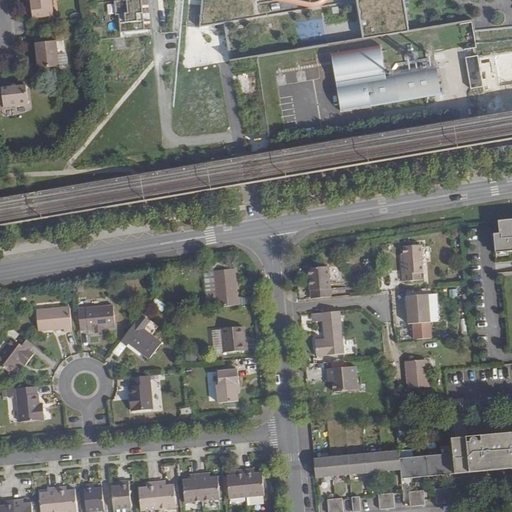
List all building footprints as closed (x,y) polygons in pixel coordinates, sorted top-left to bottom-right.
[(55,0),(34,0),(36,15),(57,12),(55,0)] [(117,0),(121,32),(145,30),(142,0),(117,0)] [(200,0),(197,27),(224,22),(231,62),(257,58),(408,33),(403,0),(200,0)] [(63,62),(61,51),(59,30),(38,32),(41,65),(61,63),(63,62)] [(443,54),(456,53),(455,37),(442,39),(443,54)] [(377,74),(372,46),(333,53),(342,111),(373,106),(442,95),(438,64),(377,74)] [(70,50),(61,51),(63,62),(61,63),(61,68),(69,67),(71,65),(70,50)] [(470,58),(467,58),(472,90),(475,89),(485,88),(479,56),(470,58)] [(30,85),(0,88),(0,99),(1,109),(33,105),(30,85)] [(511,219),(498,221),(499,233),(493,234),(495,254),(496,254),(508,253),(511,252),(511,219)] [(404,275),(401,275),(401,282),(423,280),(420,245),(401,247),(402,257),(404,275)] [(310,300),(330,298),(328,267),(308,269),(310,300)] [(216,309),(240,306),(240,298),(236,298),(234,271),(213,273),(216,309)] [(427,295),(406,297),(408,324),(412,324),(413,340),(430,339),(429,323),(427,295)] [(427,295),(429,323),(438,322),(436,295),(427,295)] [(163,311),(167,305),(156,299),(152,305),(163,311)] [(112,308),(78,311),(80,332),(114,329),(112,308)] [(64,333),(71,333),(69,309),(36,312),(38,332),(63,330),(64,333)] [(339,312),(322,313),(325,340),(315,341),(316,356),(343,354),(339,312)] [(150,323),(141,316),(134,324),(119,343),(125,348),(139,359),(141,356),(148,361),(161,345),(143,331),(150,323)] [(245,352),(244,338),(243,328),(222,330),(224,354),(245,352)] [(21,337),(14,332),(11,335),(14,337),(12,340),(16,343),(21,337)] [(16,343),(12,340),(0,356),(0,366),(12,375),(21,362),(23,364),(26,366),(34,356),(28,352),(33,346),(21,337),(16,343)] [(125,348),(119,343),(112,353),(118,358),(125,348)] [(185,353),(186,361),(196,360),(195,351),(185,353)] [(344,368),(343,361),(330,363),(330,369),(344,368)] [(424,367),(425,366),(423,361),(402,363),(404,379),(406,377),(424,367)] [(14,377),(23,364),(21,362),(12,375),(14,377)] [(424,367),(406,377),(407,388),(428,385),(425,366),(424,367)] [(344,368),(330,369),(327,370),(327,377),(331,376),(332,392),(357,390),(355,367),(344,368)] [(234,370),(219,371),(217,372),(218,385),(216,386),(217,403),(237,401),(236,392),(235,383),(238,383),(237,370),(234,370)] [(149,377),(130,379),(131,387),(129,387),(131,412),(152,410),(149,377)] [(35,395),(35,388),(16,390),(6,390),(6,399),(17,397),(20,422),(43,420),(42,407),(38,407),(37,395),(35,395)] [(511,432),(452,438),(454,457),(456,474),(511,468),(511,432)] [(402,453),(385,455),(387,474),(404,472),(403,461),(402,453)] [(385,455),(368,456),(370,475),(387,474),(385,455)] [(368,456),(350,458),(352,477),(370,475),(368,456)] [(456,474),(454,457),(437,458),(439,478),(456,476),(456,474)] [(350,458),(333,459),(335,478),(352,477),(350,458)] [(439,478),(437,458),(420,460),(422,479),(439,478)] [(333,459),(316,461),(317,480),(335,478),(333,459)] [(422,479),(420,460),(403,461),(404,472),(404,481),(422,479)] [(253,469),(246,470),(248,497),(265,496),(266,496),(264,472),(253,473),(253,469)] [(248,497),(246,470),(239,471),(239,475),(229,475),(231,499),(248,497)] [(205,501),(202,474),(195,475),(195,479),(185,479),(187,503),(205,501)] [(208,474),(202,474),(205,501),(222,500),(219,476),(209,477),(208,474)] [(123,485),(113,486),(115,510),(133,508),(130,481),(124,481),(123,481),(123,485)] [(160,510),(157,482),(150,483),(151,486),(141,487),(143,511),(160,510)] [(164,482),(157,482),(160,510),(178,508),(175,484),(165,485),(164,482)] [(93,484),(91,485),(85,485),(87,511),(92,511),(104,511),(106,511),(104,487),(93,488),(93,484)] [(65,486),(58,487),(60,511),(78,511),(76,489),(66,490),(65,486)] [(60,511),(58,487),(52,488),(52,492),(41,492),(42,511),(60,511)] [(458,504),(457,489),(449,490),(451,505),(458,504)] [(446,490),(438,491),(440,502),(445,501),(444,496),(447,495),(446,490)] [(425,507),(423,492),(415,493),(417,508),(425,507)] [(430,492),(423,492),(425,507),(431,507),(430,492)] [(396,495),(389,496),(391,511),(398,510),(396,495)] [(391,511),(389,496),(381,497),(382,511),(391,511)] [(21,499),(14,500),(15,511),(33,511),(33,502),(22,503),(21,499)] [(0,511),(15,511),(14,500),(8,501),(8,505),(0,505),(0,511)] [(330,511),(338,511),(338,501),(330,502),(330,511)]
